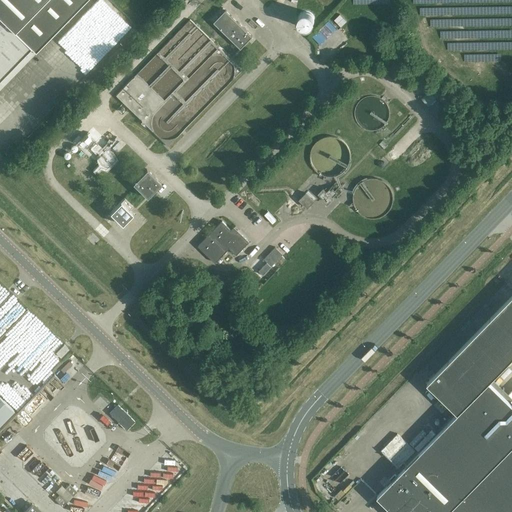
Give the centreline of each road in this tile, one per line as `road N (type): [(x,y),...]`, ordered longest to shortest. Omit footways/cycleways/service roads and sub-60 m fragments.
road 1 (tertiary): [(287,461),(300,423),(322,394),(511,201)]
road 2 (unclassified): [(233,453),(203,437),(0,239)]
